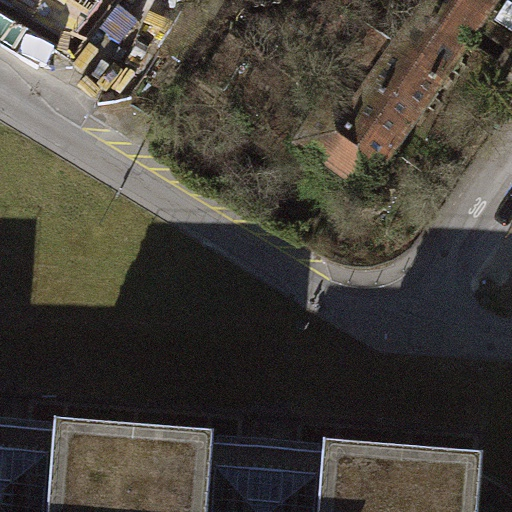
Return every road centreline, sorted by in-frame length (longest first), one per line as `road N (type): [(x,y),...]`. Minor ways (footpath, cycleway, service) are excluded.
road 1 (residential): [(0,90),(398,330)]
road 2 (residential): [(398,330),(511,168)]
